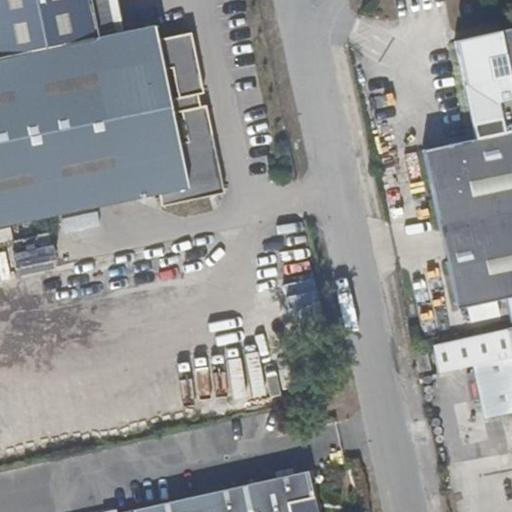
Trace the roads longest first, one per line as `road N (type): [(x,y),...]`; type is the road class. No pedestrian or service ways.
road 1 (unclassified): [(317,0),(299,11),(407,511)]
road 2 (unknown): [(18,511),(34,489),(76,471),(172,458)]
